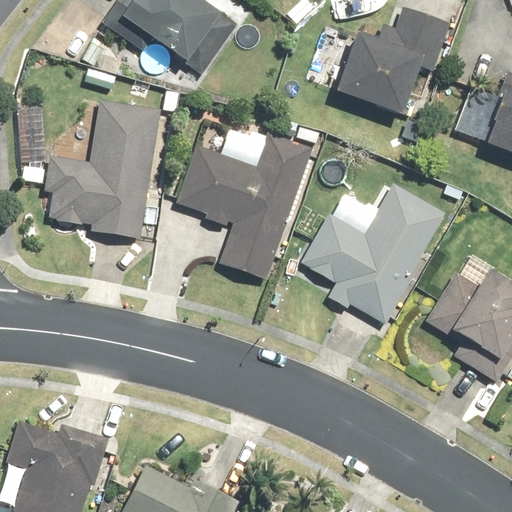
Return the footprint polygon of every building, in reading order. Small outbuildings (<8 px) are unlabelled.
[(117,0),(109,11),(201,77),(237,27),(199,0),(117,0)] [(354,35),(334,96),(401,119),(418,69),(432,74),(449,27),(400,10),(393,31),(382,27),(376,43),(354,35)] [(483,148),(511,158),(511,75),(506,73),(497,98),(501,100),(483,148)] [(90,234),(140,242),(159,112),(98,103),(89,164),(48,158),(43,193),(52,195),(48,220),(55,221),(55,223),(91,228),(90,234)] [(217,267),(266,284),(312,150),(266,135),(255,168),(195,147),(175,206),(205,217),(204,221),(225,228),(226,224),(231,226),(217,267)] [(445,214),(391,184),(362,235),(328,216),(299,266),(334,286),(326,301),(346,312),(349,306),(383,325),(445,214)] [(456,360),(496,384),(511,357),(511,283),(509,282),(507,286),(487,274),(478,288),(454,274),(423,324),(452,342),(455,338),(466,344),(456,360)] [(24,470),(10,511),(81,511),(90,484),(94,485),(108,439),(61,425),(58,435),(17,423),(5,464),(24,470)] [(231,511),(236,502),(193,481),(189,488),(144,466),(121,511),(231,511)]
